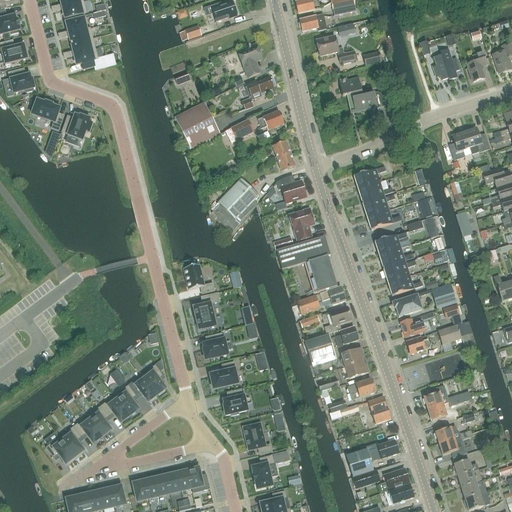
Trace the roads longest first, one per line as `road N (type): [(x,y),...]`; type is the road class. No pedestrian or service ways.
road 1 (residential): [(185,404),(115,115),(48,81),(28,0)]
road 2 (tertiary): [(433,511),(314,167)]
road 3 (residential): [(314,167),(511,91)]
road 4 (residential): [(185,404),(117,450),(112,463),(213,445)]
road 5 (tertiary): [(314,167),(274,0)]
